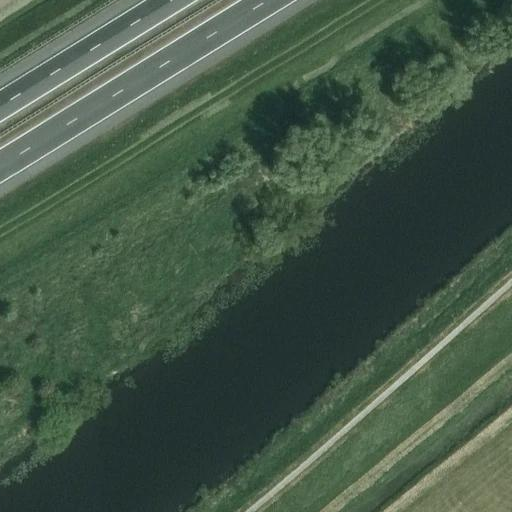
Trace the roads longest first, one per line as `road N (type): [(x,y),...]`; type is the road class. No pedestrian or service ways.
road 1 (motorway): [(0,170),(269,0)]
road 2 (motorway): [(169,0),(0,104)]
